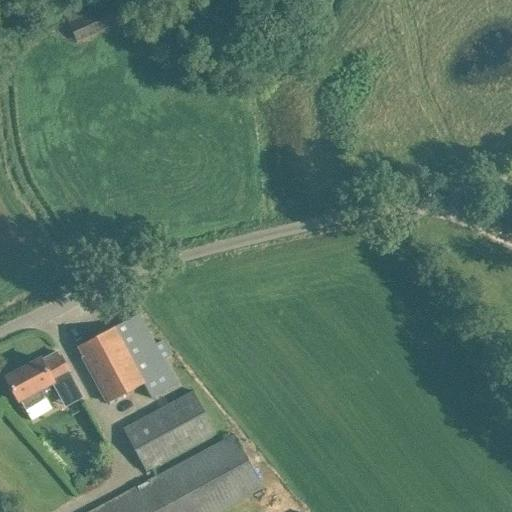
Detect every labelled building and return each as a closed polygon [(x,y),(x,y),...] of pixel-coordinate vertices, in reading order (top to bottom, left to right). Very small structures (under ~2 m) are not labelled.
[(71,0),(80,25),(121,11),(117,0),(71,0)] [(175,384),(138,314),(78,347),(110,405),(115,403),(114,400),(143,384),(150,398),(175,384)] [(41,359),(6,378),(22,409),(43,398),(43,396),(43,394),(43,391),(42,388),(53,382),(57,390),(74,381),(60,356),(59,357),(56,351),(41,359)] [(146,471),(215,433),(193,390),(121,428),(146,471)] [(87,511),(217,511),(264,487),(234,433),(87,511)]
